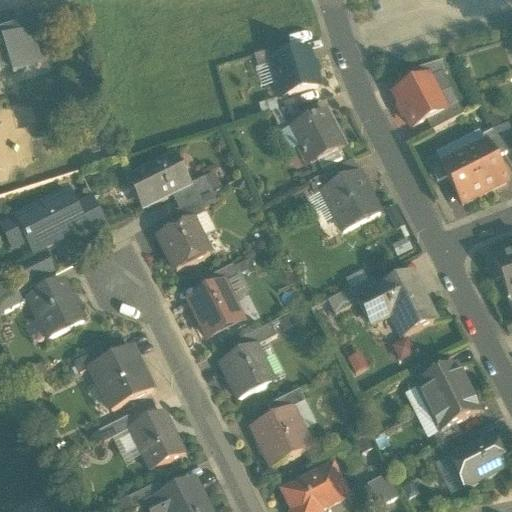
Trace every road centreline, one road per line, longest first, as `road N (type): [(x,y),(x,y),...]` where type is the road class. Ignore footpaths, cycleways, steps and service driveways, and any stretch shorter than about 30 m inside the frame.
road 1 (residential): [(333,0),(361,97),(441,245)]
road 2 (residential): [(135,274),(257,511)]
road 3 (residential): [(441,245),(511,379)]
